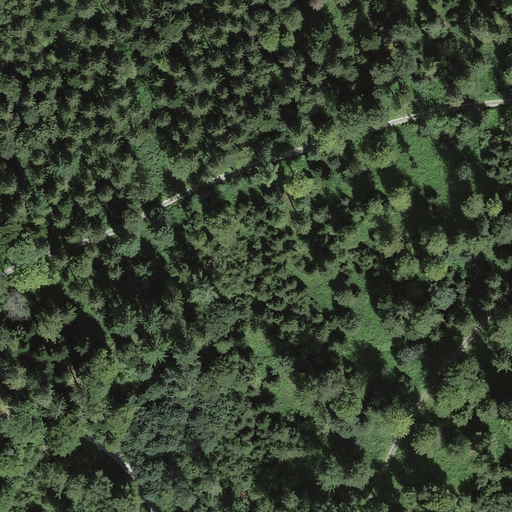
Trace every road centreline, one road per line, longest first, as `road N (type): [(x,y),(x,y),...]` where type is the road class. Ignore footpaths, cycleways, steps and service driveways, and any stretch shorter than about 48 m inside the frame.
road 1 (track): [(511,101),(415,117),(255,165),(0,277)]
road 2 (track): [(511,284),(470,327),(383,455),(363,511)]
